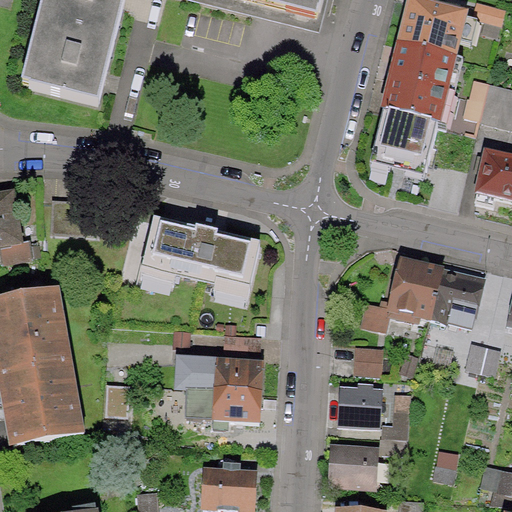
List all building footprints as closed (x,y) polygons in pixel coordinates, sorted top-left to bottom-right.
[(126,0),(46,0),(23,88),(98,107),(126,0)] [(328,0),(185,0),(320,33),(328,0)] [(472,19),(411,3),(399,51),(461,66),(472,19)] [(507,12),(476,4),(472,19),(503,26),(507,12)] [(383,119),(444,134),(461,66),(399,51),(383,119)] [(373,159),(434,174),(444,134),(383,119),(373,159)] [(511,157),(487,151),(477,197),(511,204),(511,157)] [(16,193),(0,196),(0,251),(2,268),(34,263),(30,242),(23,243),(16,193)] [(136,209),(52,202),(50,237),(101,241),(101,235),(131,237),(136,209)] [(257,246),(152,223),(130,329),(239,335),(257,246)] [(448,270),(401,259),(390,308),(389,313),(422,320),(436,323),(448,270)] [(479,332),(490,279),(448,270),(436,323),(479,332)] [(62,290),(0,301),(0,394),(10,451),(89,437),(62,290)] [(390,308),(365,302),(359,330),(387,336),(391,320),(420,326),(422,320),(389,313),(390,308)] [(262,340),(225,337),(223,359),(260,362),(262,340)] [(501,352),(471,344),(464,370),(494,378),(501,352)] [(384,349),(356,347),(354,376),(382,378),(384,349)] [(419,358),(406,354),(399,375),(412,379),(419,358)] [(217,362),(177,360),(175,393),(187,394),(186,421),(212,422),(214,394),(217,362)] [(264,366),(217,362),(214,394),(262,397),(264,366)] [(385,393),(341,389),(338,430),(381,433),(385,393)] [(261,428),(262,397),(214,394),(212,422),(212,425),(261,428)] [(380,457),(408,459),(411,397),(396,396),(393,434),(381,433),(380,450),(380,457)] [(380,450),(332,447),(329,491),(378,494),(380,457),(380,450)] [(257,511),(260,474),(205,470),(202,511),(204,511),(257,511)] [(158,511),(157,494),(137,495),(138,511),(158,511)]
